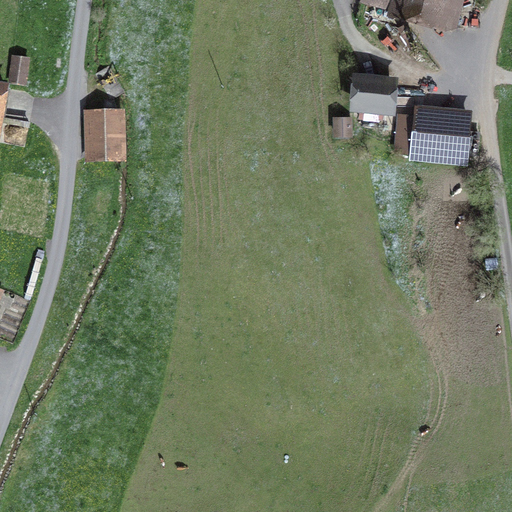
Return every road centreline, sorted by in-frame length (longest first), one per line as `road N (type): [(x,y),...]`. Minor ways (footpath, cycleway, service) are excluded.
road 1 (unclassified): [(87,0),(56,261),(0,422)]
road 2 (track): [(511,282),(484,84),(499,0)]
